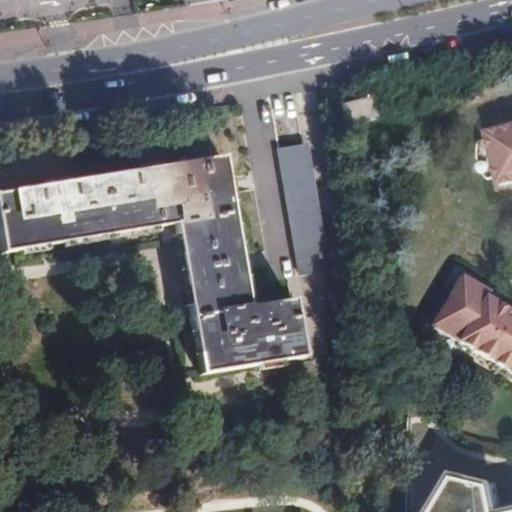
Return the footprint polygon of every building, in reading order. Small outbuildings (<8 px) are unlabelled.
[(331,112),(335,133),(369,125),(365,104),(331,112)] [(511,127),(477,138),(488,193),(511,189),(511,127)] [(238,315),(179,325),(189,388),(321,366),(317,336),(320,272),(296,151),(270,156),(293,277),(289,306),(238,315)] [(0,257),(164,232),(223,224),(213,162),(0,196),(0,257)] [(223,224),(164,232),(179,325),(238,315),(223,224)] [(511,310),(452,276),(419,332),(511,386),(511,310)] [(450,501),(452,440),(423,439),(420,500),(450,501)]
